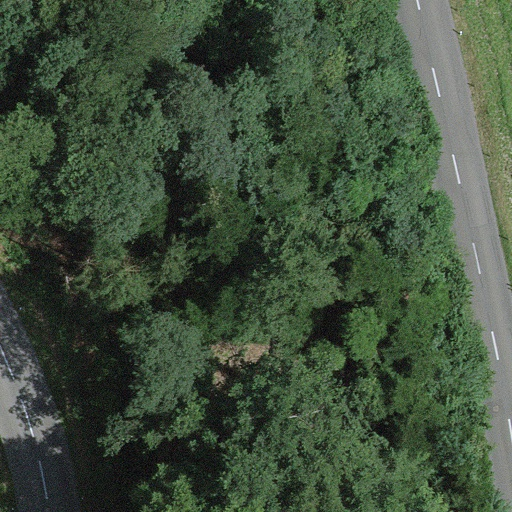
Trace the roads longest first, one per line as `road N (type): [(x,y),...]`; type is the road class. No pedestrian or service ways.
road 1 (tertiary): [(416,0),(511,431)]
road 2 (tertiary): [(49,511),(0,343)]
